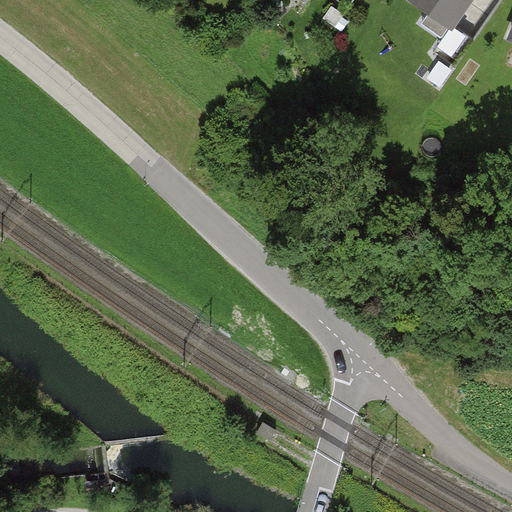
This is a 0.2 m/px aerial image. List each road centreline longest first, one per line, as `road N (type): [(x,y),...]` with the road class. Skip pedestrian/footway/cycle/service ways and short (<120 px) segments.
road 1 (unclassified): [(0,35),(342,340),(358,364)]
road 2 (unclassified): [(358,364),(461,451),(511,481)]
road 3 (unclassified): [(358,364),(314,511)]
